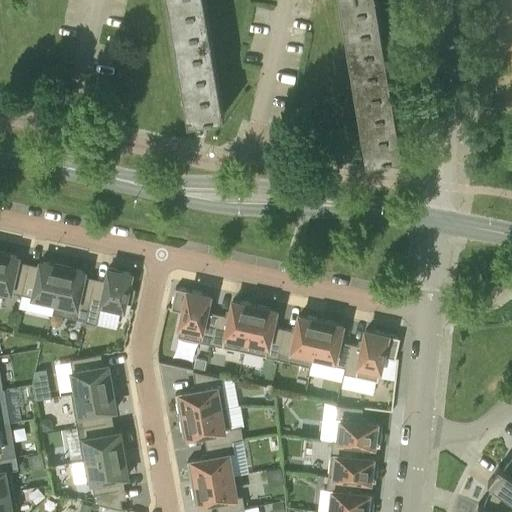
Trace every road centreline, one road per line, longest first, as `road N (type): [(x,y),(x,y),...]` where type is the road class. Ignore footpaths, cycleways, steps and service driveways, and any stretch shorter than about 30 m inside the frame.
road 1 (secondary): [(438,221),(335,201),(181,191),(0,152)]
road 2 (residential): [(428,312),(160,256)]
road 3 (residential): [(170,511),(141,348),(160,256)]
road 4 (unclassified): [(442,186),(447,0)]
road 5 (residential): [(244,153),(213,162),(71,132)]
road 6 (residential): [(160,256),(0,219)]
road 7 (residential): [(244,153),(256,134),(284,0)]
road 8 (residential): [(71,132),(98,0)]
